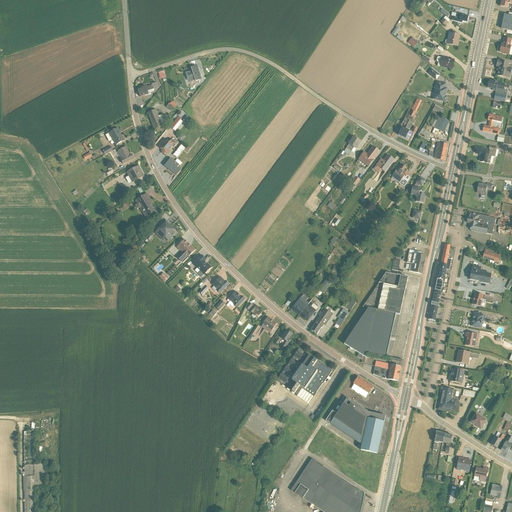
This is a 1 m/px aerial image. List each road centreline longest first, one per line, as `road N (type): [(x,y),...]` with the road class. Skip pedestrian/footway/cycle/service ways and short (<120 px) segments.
road 1 (residential): [(129,75),(140,135),(182,216),(284,318),(402,396)]
road 2 (unclassified): [(358,123),(241,50),(207,51),(148,71)]
road 3 (residential): [(424,408),(457,232)]
